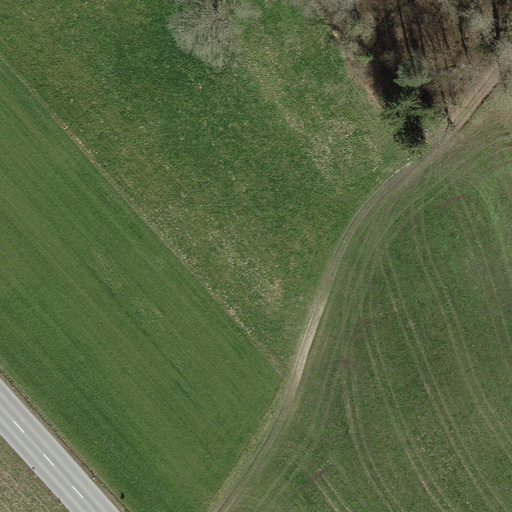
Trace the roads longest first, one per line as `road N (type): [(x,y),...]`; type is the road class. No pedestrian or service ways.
road 1 (track): [(511,50),(354,230),(280,423),(222,511)]
road 2 (tertiary): [(94,511),(0,406)]
